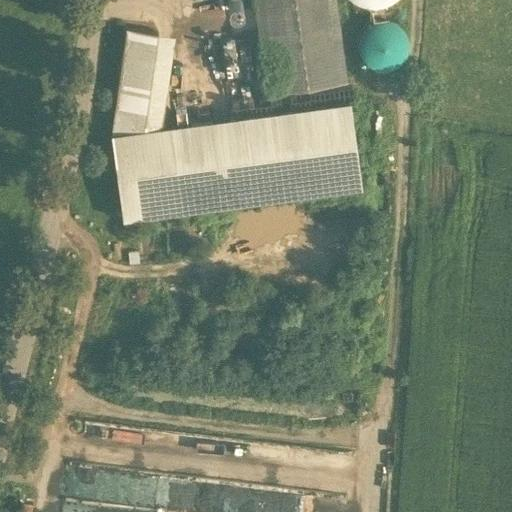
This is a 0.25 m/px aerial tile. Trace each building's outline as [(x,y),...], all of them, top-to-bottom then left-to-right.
[(335,0),(254,0),(267,89),(346,77),(335,0)] [(383,4),(371,6),(373,18),(385,16),(383,4)] [(393,20),(388,18),(383,18),(377,18),(372,20),(367,23),(363,27),(360,32),(359,37),(358,43),(359,48),(361,53),(364,58),(368,62),(372,65),(378,67),(383,67),(389,67),(394,65),(399,62),(402,58),(405,53),(407,48),(408,42),(407,37),(405,31),(402,27),(398,23),(393,20)] [(126,26),(111,133),(160,125),(174,33),(126,26)] [(245,42),(235,43),(240,79),(250,77),(245,42)] [(260,96),(231,98),(232,111),(261,108),(260,96)] [(350,99),(171,124),(182,209),(362,185),(350,99)] [(182,209),(171,124),(160,125),(111,133),(122,217),(182,209)] [(106,511),(158,511),(160,504),(165,509),(170,503),(179,511),(204,511),(208,511),(209,506),(204,501),(187,497),(192,495),(180,493),(182,498),(176,500),(167,497),(170,484),(166,473),(157,471),(150,453),(159,444),(166,450),(176,452),(181,467),(188,439),(169,434),(155,439),(152,430),(74,412),(62,465),(58,464),(52,490),(109,503),(106,511)]
